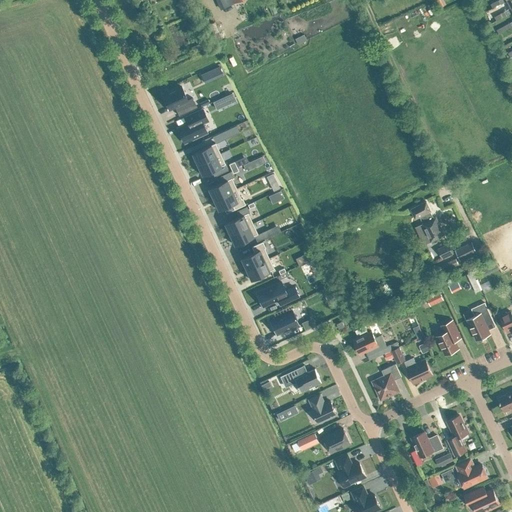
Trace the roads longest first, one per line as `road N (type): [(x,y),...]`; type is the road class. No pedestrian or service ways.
road 1 (residential): [(369,425),(323,349),(306,347),(279,360),(259,350),(98,0)]
road 2 (track): [(445,176),(361,0)]
